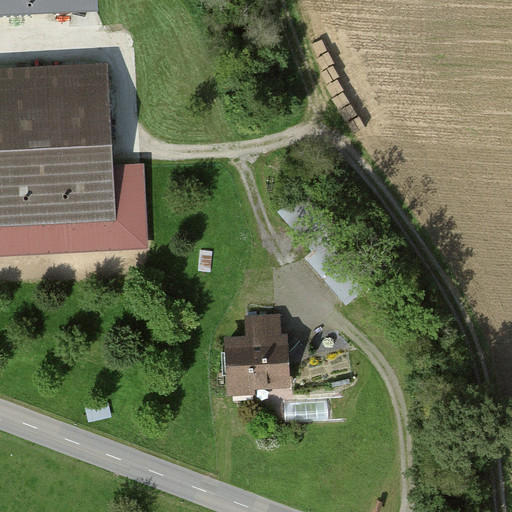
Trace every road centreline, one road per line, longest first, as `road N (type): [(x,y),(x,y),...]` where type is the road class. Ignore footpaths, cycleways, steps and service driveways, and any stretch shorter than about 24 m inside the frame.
road 1 (track): [(504,511),(489,366),(459,293),(326,124),(288,0)]
road 2 (track): [(411,511),(405,411),(388,369),(279,243),(258,206),(250,152)]
road 3 (tertiary): [(253,511),(0,417)]
road 4 (track): [(326,124),(250,152),(144,151)]
